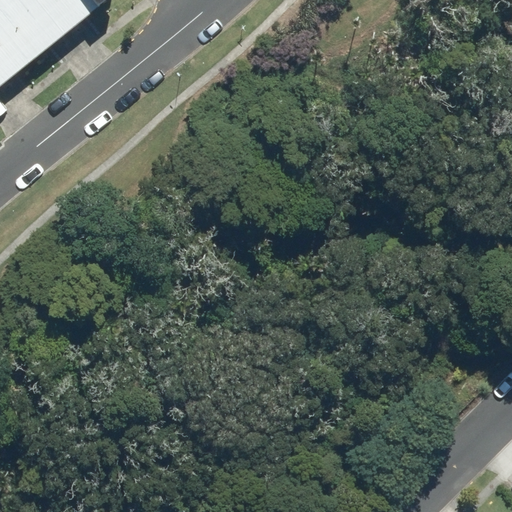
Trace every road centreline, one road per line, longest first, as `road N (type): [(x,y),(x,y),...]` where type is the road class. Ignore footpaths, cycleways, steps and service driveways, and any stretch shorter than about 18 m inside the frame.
road 1 (residential): [(0,180),(215,0)]
road 2 (residential): [(511,405),(407,511)]
